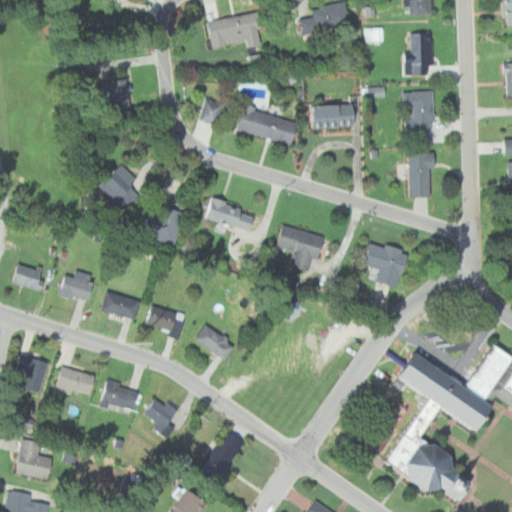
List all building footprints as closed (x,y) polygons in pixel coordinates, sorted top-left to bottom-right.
[(426,0),(399,0),(399,6),(405,5),(405,14),(427,13),(426,0)] [(511,0),(496,0),(497,17),(502,17),(502,24),(511,24),(511,0)] [(308,6),(309,16),(296,17),(299,31),(345,24),(341,1),(308,6)] [(242,39),(244,47),(258,44),(251,12),(203,23),(208,47),(242,39)] [(363,40),(383,40),(382,26),(363,27),(363,40)] [(428,64),(427,31),(406,32),(406,51),(399,51),(400,73),(424,73),(424,64),(428,64)] [(511,61),(500,62),(501,97),(511,96),(511,61)] [(109,109),(126,107),(124,78),(95,81),(97,104),(108,103),(109,109)] [(379,86),(363,86),(363,95),(379,95),(379,86)] [(400,130),(428,129),(428,89),(398,90),(398,105),(408,105),(408,117),(400,117),(400,130)] [(213,123),(217,102),(200,99),(196,120),(213,123)] [(302,104),(302,127),(347,126),(346,103),(302,104)] [(237,105),(231,129),(286,143),(291,119),(237,105)] [(499,154),(511,154),(511,160),(504,160),(505,195),(511,194),(511,137),(498,138),(499,154)] [(405,196),(428,196),(427,151),(404,152),(405,196)] [(112,196),(132,178),(117,161),(97,179),(112,196)] [(198,216),(247,230),(251,215),(236,211),(237,205),(204,196),(198,216)] [(176,211),(165,208),(162,218),(174,221),(176,211)] [(176,225),(144,219),(140,237),(173,243),(176,225)] [(318,235),(277,223),(270,245),(290,250),(285,265),(303,270),(307,257),(312,258),(318,235)] [(389,286),(400,249),(379,243),(379,246),(363,241),(357,263),(373,268),(370,280),(389,286)] [(16,262),(35,268),(37,264),(42,265),(38,277),(43,279),(39,289),(11,281),(16,262)] [(64,272),(73,275),(75,268),(90,273),(88,281),(92,282),(87,298),(73,294),(71,298),(57,293),(64,272)] [(106,289),(139,300),(133,318),(100,307),(106,289)] [(150,303),(175,311),(170,329),(144,321),(150,303)] [(204,323),(222,335),(223,333),(228,336),(225,340),(232,345),(224,358),(194,337),(204,323)] [(456,387),(399,351),(383,376),(464,426),(480,399),(479,398),(483,392),(511,410),(511,356),(485,340),(456,387)] [(19,353),(47,361),(38,390),(21,385),(25,370),(23,369),(22,372),(14,370),(19,353)] [(60,364),(93,374),(88,392),(71,388),(69,393),(53,389),(60,364)] [(106,378),(119,381),(117,385),(137,391),(132,408),(124,406),(124,407),(109,402),(108,408),(98,405),(106,378)] [(154,397),(163,404),(166,400),(176,408),(160,430),(153,425),(156,422),(150,417),(152,415),(144,409),(154,397)] [(420,424),(431,407),(420,400),(413,411),(417,414),(413,420),(420,424)] [(32,416),(15,413),(13,425),(30,428),(32,416)] [(226,429),(245,442),(219,479),(200,466),(226,429)] [(10,471),(41,478),(47,457),(34,453),(36,446),(17,441),(10,471)] [(184,486),(204,501),(195,511),(169,511),(173,507),(170,505),(184,486)] [(43,511),(45,503),(24,500),(25,492),(5,489),(1,511),(43,511)] [(305,511),(314,499),(333,511),(305,511)]
